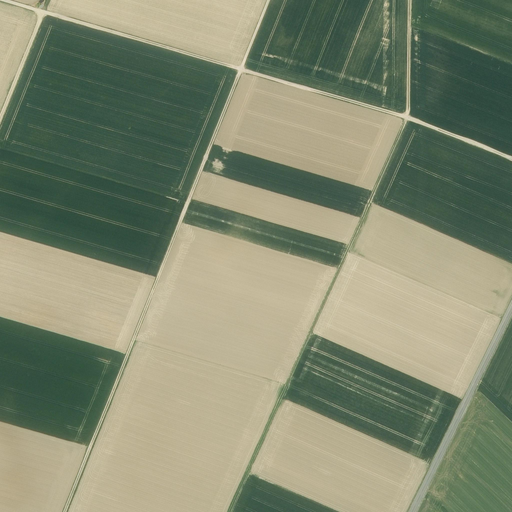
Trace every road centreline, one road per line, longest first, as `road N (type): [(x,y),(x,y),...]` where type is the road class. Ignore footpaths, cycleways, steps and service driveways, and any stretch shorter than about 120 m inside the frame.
road 1 (track): [(268,0),(65,511)]
road 2 (track): [(409,0),(406,118),(230,511)]
road 3 (track): [(511,160),(406,118),(0,0)]
road 4 (tertiary): [(412,511),(511,308)]
